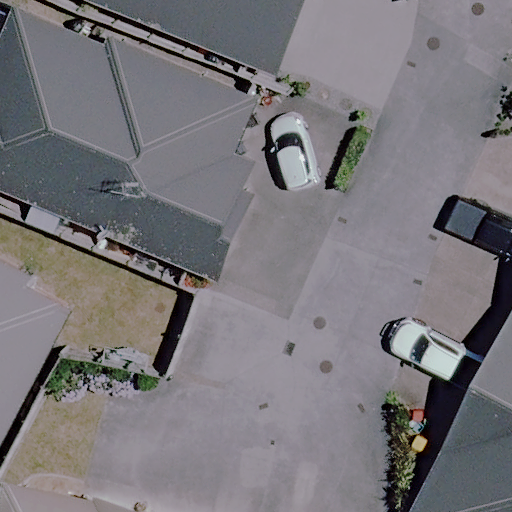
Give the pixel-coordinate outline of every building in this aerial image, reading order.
[(260,88),(107,25),(102,36),(13,0),(9,0),(0,23),(0,186),(211,274),(259,158),(235,148),(260,88)] [(149,0),(293,57),(316,0),(149,0)] [(0,433),(72,294),(0,256),(0,433)] [(511,511),(511,288),(399,511),(511,511)] [(155,511),(8,479),(0,511),(155,511)]
